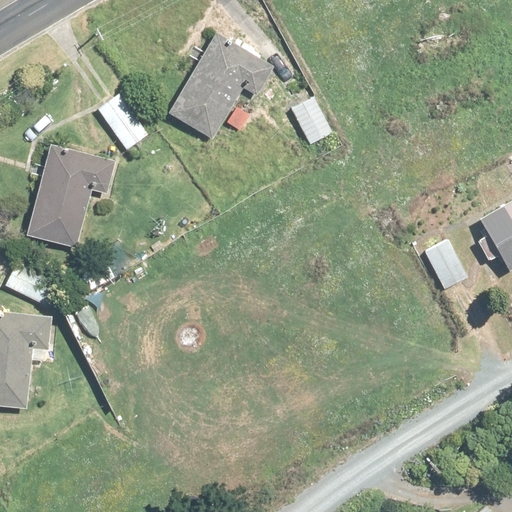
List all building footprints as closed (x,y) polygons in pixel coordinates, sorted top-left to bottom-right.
[(268,66),(206,32),(158,113),(206,139),(236,88),(252,97),(268,66)] [(115,92),(91,110),(121,151),(145,134),(115,92)] [(330,131),(311,97),(284,112),(303,146),(330,131)] [(109,161),(41,144),(16,236),(70,248),(85,191),(101,194),(109,161)] [(489,256),(499,272),(511,264),(511,195),(469,222),(477,237),(468,242),(480,261),(489,256)] [(464,277),(443,240),(419,252),(438,290),(464,277)] [(110,277),(96,256),(68,275),(82,296),(110,277)] [(57,279),(6,259),(0,274),(0,288),(46,306),(57,279)] [(47,316),(0,312),(0,407),(20,410),(26,349),(43,351),(47,316)]
